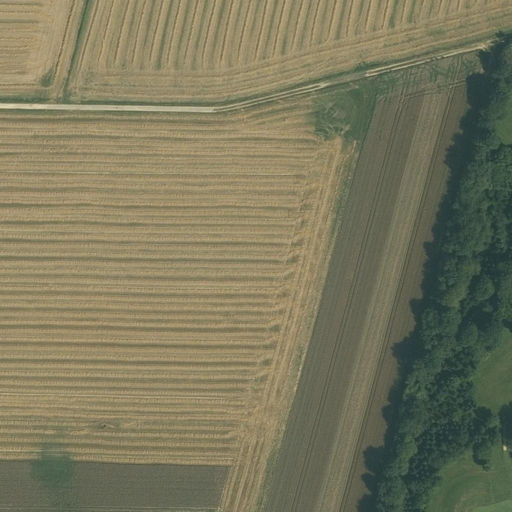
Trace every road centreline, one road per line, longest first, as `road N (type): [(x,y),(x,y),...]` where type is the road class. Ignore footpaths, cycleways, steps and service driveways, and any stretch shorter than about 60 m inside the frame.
road 1 (track): [(0,111),(221,115),(511,45)]
road 2 (track): [(372,511),(503,47)]
